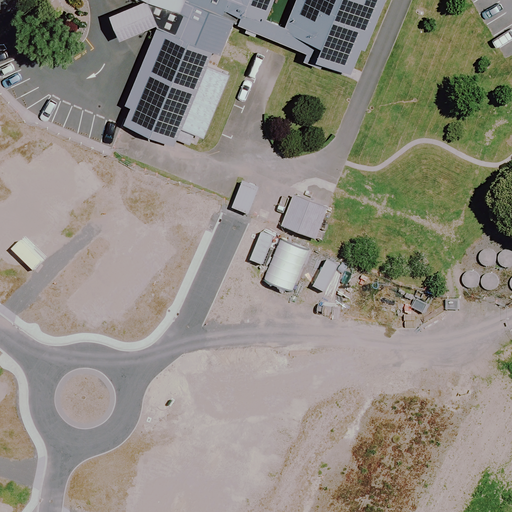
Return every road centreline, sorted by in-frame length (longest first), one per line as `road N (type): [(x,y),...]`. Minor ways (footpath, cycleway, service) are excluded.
road 1 (unknown): [(50,85),(110,131),(188,161),(301,165),(339,149),(363,113),(409,0)]
road 2 (unknown): [(50,85),(96,87),(121,74),(132,47),(131,14),(118,0)]
